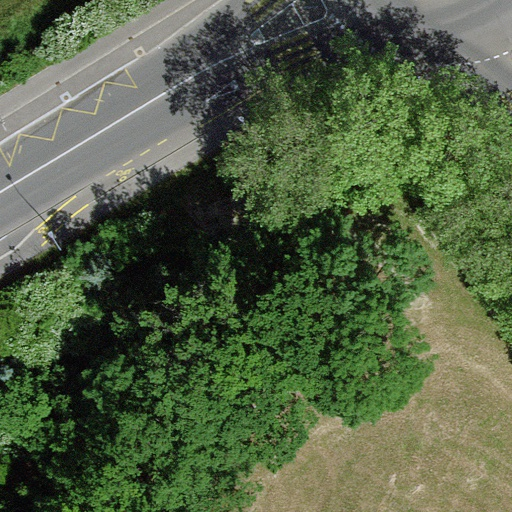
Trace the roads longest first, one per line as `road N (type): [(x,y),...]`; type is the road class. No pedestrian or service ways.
road 1 (secondary): [(0,192),(315,0)]
road 2 (secondary): [(362,0),(394,25),(425,35),(458,37),(511,17)]
